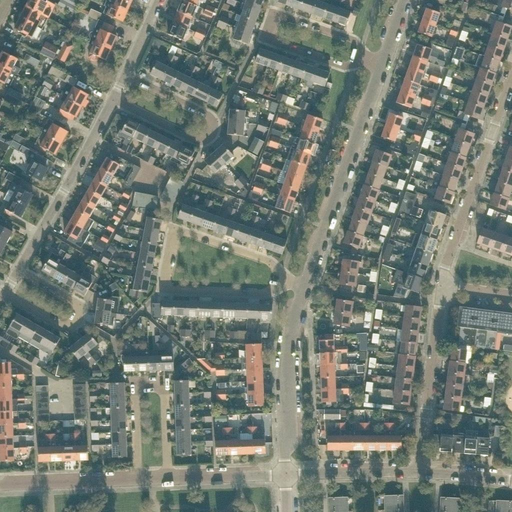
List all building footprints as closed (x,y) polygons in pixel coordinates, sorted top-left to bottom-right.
[(47,1),(47,3),(41,0),(29,0),(26,7),(41,15),(48,18),(55,5),(47,1)] [(77,14),(79,9),(62,0),(61,0),(59,5),(77,14)] [(62,0),(79,9),(82,4),(75,0),(62,0)] [(106,0),(106,1),(107,2),(128,11),(133,0),(132,0),(106,0)] [(197,6),(183,0),(178,12),(193,18),(197,6)] [(260,10),(263,0),(247,0),(246,4),(260,10)] [(303,0),(290,0),(288,6),(300,10),(303,0)] [(312,14),(316,1),(314,0),(303,0),(300,10),(312,14)] [(511,10),(511,0),(505,0),(503,7),(501,13),(505,14),(507,9),(511,10)] [(323,18),(328,5),(316,1),(312,14),(323,18)] [(468,4),(461,1),(458,9),(465,12),(468,4)] [(123,22),(128,11),(107,2),(105,6),(107,7),(104,13),(108,15),(123,22)] [(343,10),(345,5),(341,3),(339,9),(335,22),(346,26),(351,13),(343,10)] [(256,21),(260,10),(246,4),(242,16),(256,21)] [(335,22),(339,9),(328,5),(323,18),(335,22)] [(33,38),(38,28),(41,22),(38,21),(41,15),(26,7),(15,29),(33,38)] [(436,25),(440,13),(427,9),(423,21),(436,25)] [(99,20),(102,14),(91,10),(89,16),(99,20)] [(83,21),(86,14),(80,12),(77,18),(83,21)] [(193,18),(178,12),(173,23),(188,29),(193,18)] [(502,23),(504,17),(492,13),(490,19),(498,22),(494,33),(507,38),(511,27),(502,23)] [(252,33),(256,21),(242,16),(238,28),(252,33)] [(111,34),(115,27),(99,20),(96,28),(101,30),(96,41),(112,49),(117,37),(111,34)] [(432,37),(436,25),(423,21),(418,32),(432,37)] [(451,31),(457,33),(461,23),(455,21),(451,31)] [(188,29),(173,23),(168,34),(183,40),(188,29)] [(467,37),(470,29),(464,27),(461,35),(467,37)] [(248,45),(252,33),(238,28),(233,39),(248,45)] [(503,50),(507,38),(494,33),(490,45),(503,50)] [(159,50),(162,43),(155,39),(152,47),(159,50)] [(62,49),(59,56),(66,59),(70,52),(73,45),(65,41),(65,42),(63,42),(61,46),(63,47),(62,49)] [(106,60),(112,49),(96,41),(90,53),(106,60)] [(53,59),(59,49),(47,43),(42,53),(53,59)] [(428,62),(432,50),(417,45),(413,57),(428,62)] [(499,61),(503,50),(490,45),(487,52),(483,51),(482,55),(486,57),(499,61)] [(267,67),(272,53),(260,49),(255,62),(267,67)] [(14,66),(18,59),(3,52),(0,57),(0,65),(16,74),(18,75),(21,70),(14,66)] [(279,71),(284,57),(272,53),(267,67),(279,71)] [(38,68),(41,62),(27,55),(24,61),(38,68)] [(291,75),(295,61),(284,57),(279,71),(291,75)] [(424,73),(428,62),(413,57),(409,68),(424,73)] [(495,73),(499,61),(486,57),(481,68),(495,73)] [(307,65),(304,64),(295,61),(291,75),(302,79),(307,65)] [(162,80),(168,67),(157,62),(151,74),(162,80)] [(10,87),(16,74),(0,65),(0,81),(5,84),(10,87)] [(314,83),(318,69),(307,65),(302,79),(314,83)] [(69,75),(53,67),(43,85),(45,86),(51,74),(66,81),(69,75)] [(173,86),(179,73),(168,67),(162,80),(173,86)] [(420,85),(424,73),(409,68),(405,80),(420,85)] [(491,84),(495,73),(481,68),(477,80),(491,84)] [(325,87),(330,73),(318,69),(314,83),(325,87)] [(431,76),(441,79),(443,75),(433,71),(431,76)] [(184,91),(190,78),(179,73),(173,86),(184,91)] [(195,96),(201,84),(190,78),(184,91),(195,96)] [(416,96),(420,85),(405,80),(401,91),(416,96)] [(487,96),(491,84),(477,80),(473,91),(487,96)] [(74,87),(68,84),(62,95),(68,98),(82,107),(83,106),(85,107),(89,101),(86,100),(89,95),(74,87)] [(206,102),(212,89),(201,84),(195,96),(206,102)] [(435,103),(438,92),(439,91),(427,87),(423,99),(433,102),(435,103)] [(7,94),(21,101),(23,95),(10,89),(7,94)] [(217,107),(223,95),(212,89),(206,102),(217,107)] [(255,102),(257,103),(258,99),(256,98),(257,97),(237,90),(232,99),(235,100),(234,102),(238,104),(242,107),(246,100),(247,99),(255,101),(255,102)] [(412,108),(416,96),(401,91),(397,103),(412,108)] [(483,107),(487,96),(473,91),(469,103),(483,107)] [(17,107),(21,101),(7,94),(4,100),(17,107)] [(33,103),(43,108),(46,103),(36,97),(33,103)] [(76,118),(82,107),(68,98),(59,113),(73,121),(75,117),(76,118)] [(276,114),(279,104),(272,102),(269,112),(276,114)] [(40,115),(43,108),(33,103),(30,109),(40,115)] [(479,119),(483,107),(469,103),(465,114),(466,115),(464,120),(468,122),(470,116),(479,119)] [(245,124),(246,111),(230,110),(229,122),(245,124)] [(400,130),(404,118),(390,113),(386,125),(400,130)] [(319,132),(323,120),(308,115),(304,127),(319,132)] [(421,137),(427,120),(420,118),(415,135),(421,137)] [(134,138),(140,125),(128,119),(122,132),(134,138)] [(53,124),(54,123),(48,120),(41,132),(42,132),(62,143),(68,132),(53,124)] [(244,136),(245,124),(229,122),(228,135),(244,136)] [(465,131),(467,125),(463,123),(460,129),(456,141),(470,146),(474,134),(465,131)] [(144,143),(151,130),(140,125),(134,138),(144,143)] [(396,142),(400,130),(386,125),(382,137),(396,142)] [(315,144),(319,132),(304,127),(300,139),(315,144)] [(155,149),(162,136),(151,130),(144,143),(155,149)] [(56,155),(62,143),(42,132),(35,145),(41,148),(41,147),(56,155)] [(14,141),(23,146),(26,140),(17,135),(14,141)] [(166,154),(173,141),(162,136),(155,149),(166,154)] [(257,155),(264,142),(255,137),(249,150),(257,155)] [(311,155),(315,144),(300,139),(295,137),(291,148),(296,150),(304,153),(311,155)] [(0,140),(0,139),(0,147),(7,151),(10,145),(0,140)] [(415,155),(419,142),(413,139),(411,145),(404,143),(401,150),(415,155)] [(20,152),(23,146),(14,141),(11,147),(20,152)] [(177,159),(184,147),(173,141),(166,154),(177,159)] [(466,157),(470,146),(456,141),(452,152),(466,157)] [(225,165),(234,156),(223,145),(214,153),(225,165)] [(189,165),(195,152),(184,147),(177,159),(189,165)] [(391,155),(392,151),(387,149),(385,153),(377,150),(373,162),(387,167),(391,155)] [(311,155),(304,153),(296,150),(292,162),(304,166),(307,167),(311,155)] [(462,169),(466,157),(452,152),(448,164),(462,169)] [(215,173),(225,165),(214,153),(205,161),(215,173)] [(114,176),(120,165),(107,158),(101,168),(114,176)] [(511,173),(511,160),(507,159),(503,170),(511,173)] [(42,181),(48,169),(33,161),(26,172),(42,181)] [(307,167),(304,166),(292,162),(288,173),(303,178),(307,167)] [(386,171),(387,167),(373,162),(369,174),(383,179),(384,177),(387,179),(389,173),(386,171)] [(458,180),(462,169),(448,164),(444,175),(458,180)] [(20,186),(23,180),(0,167),(0,174),(14,182),(7,195),(27,206),(33,195),(19,187),(19,185),(20,186)] [(108,186),(114,176),(101,168),(95,179),(108,186)] [(511,186),(511,173),(503,170),(499,182),(511,186)] [(299,190),(303,178),(288,173),(284,185),(299,190)] [(379,190),(383,179),(369,174),(365,185),(379,190)] [(454,192),(458,180),(444,175),(440,187),(454,192)] [(238,180),(244,186),(248,183),(242,176),(238,180)] [(181,188),(184,183),(173,177),(170,183),(181,188)] [(102,197),(108,186),(95,179),(89,190),(102,197)] [(241,189),(244,186),(238,180),(235,183),(241,189)] [(509,198),(511,189),(511,186),(499,182),(495,193),(509,198)] [(179,193),(181,188),(170,183),(167,188),(179,193)] [(295,201),(299,190),(284,185),(280,196),(295,201)] [(375,202),(379,190),(365,185),(361,197),(375,202)] [(450,204),(454,192),(440,187),(436,199),(450,204)] [(176,199),(179,193),(167,188),(165,193),(176,199)] [(95,208),(102,197),(89,190),(83,200),(95,208)] [(414,207),(417,196),(406,192),(399,211),(416,217),(419,209),(414,207)] [(173,204),(176,199),(165,193),(162,198),(173,204)] [(505,210),(509,198),(495,193),(491,205),(505,210)] [(21,218),(27,206),(7,195),(4,200),(10,203),(6,209),(21,218)] [(144,208),(147,196),(141,195),(138,207),(144,208)] [(150,209),(153,197),(147,196),(144,208),(150,209)] [(291,213),(295,201),(280,196),(276,208),(291,213)] [(156,210),(158,198),(153,197),(150,209),(156,210)] [(371,213),(375,202),(361,197),(357,208),(371,213)] [(89,218),(95,208),(83,200),(77,211),(89,218)] [(233,209),(231,215),(236,216),(236,217),(239,210),(238,210),(240,204),(236,203),(235,204),(233,209)] [(190,222),(195,209),(183,205),(178,218),(190,222)] [(231,215),(233,209),(229,207),(224,219),(218,217),(213,230),(224,234),(229,221),(231,215)] [(367,225),(371,213),(357,208),(353,220),(367,225)] [(201,226),(206,213),(195,209),(190,222),(201,226)] [(441,228),(446,215),(430,210),(426,223),(441,228)] [(83,229),(89,218),(77,211),(71,221),(83,229)] [(155,219),(157,212),(152,211),(150,218),(148,217),(145,230),(159,232),(162,220),(155,219)] [(213,230),(218,217),(206,213),(201,226),(213,230)] [(6,223),(7,219),(0,215),(0,239),(7,243),(13,232),(4,227),(7,223),(6,223)] [(363,236),(367,225),(353,220),(349,231),(363,236)] [(81,247),(87,238),(90,232),(83,229),(71,221),(64,233),(70,236),(68,240),(81,247)] [(236,238),(241,225),(229,221),(224,234),(236,238)] [(437,241),(441,228),(426,223),(422,236),(437,241)] [(248,242),(252,229),(241,225),(236,238),(248,242)] [(487,231),(488,226),(484,225),(477,243),(489,247),(494,233),(487,231)] [(259,246),(264,233),(252,229),(248,242),(259,246)] [(157,244),(159,232),(145,230),(143,242),(157,244)] [(359,248),(363,236),(349,231),(345,243),(353,246),(351,250),(357,252),(359,248)] [(271,250),(275,237),(264,233),(259,246),(271,250)] [(501,251),(506,237),(494,233),(489,247),(501,251)] [(432,253),(437,241),(422,236),(417,248),(432,253)] [(282,255),(287,241),(275,237),(271,250),(282,255)] [(511,254),(511,239),(506,237),(501,251),(511,254)] [(103,253),(108,244),(100,239),(95,248),(103,253)] [(155,256),(157,244),(143,242),(140,254),(155,256)] [(428,266),(432,253),(417,248),(413,261),(420,263),(428,266)] [(63,259),(67,253),(62,250),(59,257),(63,259)] [(53,277),(60,266),(60,265),(63,259),(59,257),(53,253),(42,271),(53,277)] [(152,268),(155,256),(140,254),(138,266),(152,268)] [(359,262),(351,260),(344,260),(342,272),(350,273),(357,274),(359,262)] [(428,266),(420,263),(413,261),(408,273),(408,274),(423,279),(428,266)] [(64,283),(71,271),(60,265),(60,266),(53,277),(64,283)] [(150,280),(152,268),(138,266),(136,278),(150,280)] [(423,279),(408,274),(408,273),(397,270),(393,282),(399,284),(394,296),(394,297),(409,299),(412,291),(418,293),(419,293),(418,293),(423,279)] [(74,289),(81,277),(71,271),(64,283),(74,289)] [(357,274),(350,273),(342,272),(340,284),(355,287),(357,274)] [(85,295),(92,283),(81,277),(74,289),(85,295)] [(148,293),(150,280),(136,278),(133,290),(136,291),(135,297),(140,298),(141,291),(148,293)] [(111,313),(113,301),(99,298),(97,311),(111,313)] [(351,314),(353,302),(338,300),(336,312),(344,313),(351,314)] [(174,315),(175,301),(162,301),(162,304),(153,304),(152,317),(162,318),(162,315),(174,315)] [(186,316),(187,302),(175,301),(174,315),(186,316)] [(198,316),(199,302),(187,302),(186,316),(198,316)] [(210,317),(211,303),(199,302),(198,316),(210,317)] [(223,317),(223,303),(211,303),(210,317),(223,317)] [(235,318),(235,304),(223,303),(223,317),(235,318)] [(247,318),(248,304),(235,304),(235,318),(247,318)] [(259,319),(260,305),(248,304),(247,318),(259,319)] [(272,319),(273,305),(260,305),(259,319),(272,319)] [(421,307),(406,306),(402,305),(400,317),(405,318),(413,319),(420,320),(421,307)] [(490,312),(460,308),(457,327),(461,327),(460,334),(458,345),(495,350),(497,332),(511,333),(511,314),(490,312)] [(109,325),(111,313),(97,311),(95,323),(109,325)] [(351,314),(344,313),(336,312),(334,324),(349,327),(351,314)] [(21,332),(28,320),(18,314),(10,326),(21,332)] [(420,320),(413,319),(405,318),(403,330),(411,331),(418,332),(420,320)] [(29,343),(32,339),(39,326),(28,320),(21,332),(19,337),(29,343)] [(40,349),(42,345),(50,332),(39,326),(32,339),(29,343),(40,349)] [(418,332),(411,331),(403,330),(402,342),(409,343),(416,344),(418,332)] [(51,355),(53,351),(61,339),(50,332),(42,345),(40,349),(51,355)] [(88,352),(98,344),(89,333),(79,341),(88,352)] [(334,347),(334,340),(334,334),(325,335),(325,340),(320,341),(320,353),(334,353),(347,352),(347,347),(334,347)] [(93,365),(96,362),(92,356),(88,352),(79,341),(70,349),(79,360),(85,355),(93,365)] [(416,344),(409,343),(402,342),(400,354),(408,355),(415,356),(416,344)] [(247,357),(262,357),(262,344),(246,345),(247,357)] [(467,350),(458,349),(452,348),(451,361),(458,362),(466,363),(467,350)] [(96,353),(92,356),(96,362),(100,359),(96,353)] [(321,365),(335,365),(334,353),(320,353),(321,365)] [(415,356),(408,355),(400,354),(398,366),(406,367),(413,368),(415,356)] [(149,371),(162,371),(161,356),(149,357),(149,371)] [(162,371),(174,370),(174,356),(161,356),(162,371)] [(125,372),(137,371),(137,357),(124,358),(125,372)] [(137,371),(149,371),(149,357),(137,357),(137,371)] [(247,370),(263,369),(262,357),(247,357),(247,370)] [(466,363),(458,362),(451,361),(449,373),(457,374),(464,375),(466,363)] [(0,375),(12,375),(11,362),(0,362),(0,375)] [(321,377),(335,377),(335,365),(321,365),(321,377)] [(413,368),(406,367),(398,366),(397,378),(404,379),(412,380),(413,368)] [(498,374),(499,367),(491,366),(490,373),(488,373),(487,378),(494,379),(494,374),(498,374)] [(248,382),(263,381),(263,369),(247,370),(248,382)] [(464,375),(457,374),(449,373),(448,385),(456,386),(463,387),(466,387),(468,375),(464,375)] [(0,387),(12,387),(12,375),(0,375),(0,387)] [(322,390),(336,389),(335,377),(321,377),(322,390)] [(412,380),(404,379),(397,378),(395,390),(402,391),(410,392),(412,380)] [(175,393),(189,393),(189,380),(175,381),(175,393)] [(248,394),(264,393),(263,381),(248,382),(248,394)] [(111,396),(125,395),(125,383),(111,383),(111,396)] [(463,387),(456,386),(448,385),(446,397),(454,398),(461,399),(463,387)] [(0,399),(12,399),(12,387),(0,387),(0,399)] [(336,394),(349,393),(349,389),(341,389),(336,389),(322,390),(322,402),(336,402),(336,394)] [(410,392),(402,391),(395,390),(394,403),(409,405),(410,392)] [(176,406),(190,405),(189,393),(175,393),(176,406)] [(249,406),(264,406),(264,393),(248,394),(249,406)] [(111,408),(126,408),(125,395),(111,396),(111,408)] [(461,399),(454,398),(446,397),(444,410),(459,411),(461,399)] [(13,404),(25,403),(25,399),(18,399),(12,399),(0,399),(0,411),(13,411),(13,404)] [(176,418),(190,417),(190,405),(176,406),(176,418)] [(112,420),(126,420),(126,408),(111,408),(112,420)] [(340,410),(324,410),(324,419),(340,419),(340,410)] [(0,424),(13,424),(13,411),(0,411),(0,424)] [(176,430),(191,430),(190,417),(176,418),(176,430)] [(112,432),(126,432),(126,420),(112,420),(112,432)] [(55,434),(54,421),(50,421),(51,434),(51,441),(51,447),(52,461),(64,461),(63,447),(56,447),(55,434)] [(0,436),(14,436),(13,424),(0,424),(0,436)] [(452,452),(453,444),(454,435),(454,429),(442,428),(441,434),(440,451),(452,452)] [(177,442),(191,442),(191,430),(176,430),(177,442)] [(488,455),(490,438),(484,438),(485,432),(478,431),(478,437),(476,454),(488,455)] [(113,445),(127,444),(126,432),(112,432),(113,445)] [(76,446),(75,441),(75,433),(71,434),(71,446),(63,447),(64,461),(76,460),(76,446)] [(464,453),(466,436),(454,435),(453,444),(452,452),(464,453)] [(0,448),(14,448),(14,436),(0,436),(0,448)] [(340,450),(340,436),(328,436),(328,450),(340,450)] [(352,450),(352,443),(352,436),(340,436),(340,450),(352,450)] [(365,450),(365,436),(352,436),(352,443),(352,450),(365,450)] [(377,450),(377,436),(365,436),(365,450),(377,450)] [(389,450),(389,443),(389,436),(377,436),(377,450),(389,450)] [(389,450),(402,450),(402,436),(389,436),(389,443),(389,450)] [(476,454),(478,437),(466,436),(464,453),(476,454)] [(253,454),(266,454),(265,439),(253,440),(253,454)] [(229,455),(241,454),(241,440),(229,441),(229,455)] [(241,454),(253,454),(253,440),(241,440),(241,454)] [(216,455),(229,455),(229,441),(216,441),(216,455)] [(177,455),(192,454),(191,442),(177,442),(177,455)] [(113,457),(127,457),(127,444),(113,445),(113,457)] [(76,460),(89,460),(88,446),(76,446),(76,460)] [(39,462),(52,461),(51,447),(39,448),(39,462)] [(0,452),(0,461),(14,461),(14,448),(0,448),(0,452)] [(385,510),(404,509),(403,495),(385,496),(385,510)] [(330,511),(339,511),(348,511),(347,498),(347,497),(329,498),(330,511)] [(458,511),(459,499),(441,498),(440,511),(450,511),(454,511),(458,511)] [(511,511),(511,501),(497,501),(496,511),(511,511)]
